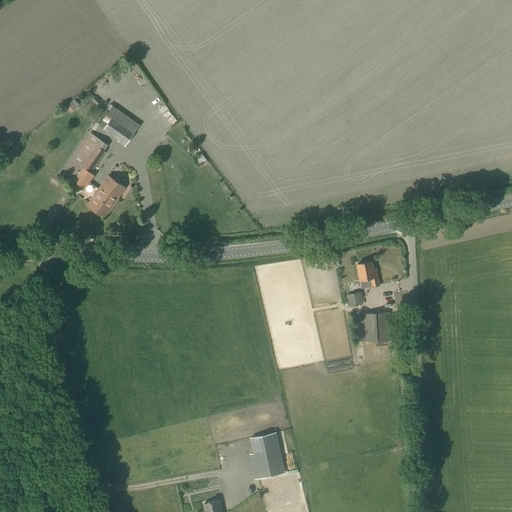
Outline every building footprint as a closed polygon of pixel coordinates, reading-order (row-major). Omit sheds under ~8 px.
[(96,105),(100,102),(95,96),(91,100),(96,105)] [(124,147),(134,133),(112,117),(103,130),(118,141),(117,142),(124,147)] [(90,133),(72,158),(62,172),(84,189),(89,182),(94,175),(90,172),(105,152),(104,151),(108,145),(92,135),(90,133)] [(103,217),(125,187),(109,175),(87,205),(103,217)] [(372,269),(371,261),(356,264),(359,281),(360,281),(361,288),(378,285),(375,268),(372,269)] [(348,307),(363,304),(361,292),(346,295),(348,307)] [(386,312),(386,304),(371,305),(372,313),(359,314),(361,342),(390,340),(388,312),(386,312)] [(257,479),(281,474),(272,434),(248,439),(257,479)] [(218,511),(217,501),(201,505),(203,511),(201,511),(218,511)]
